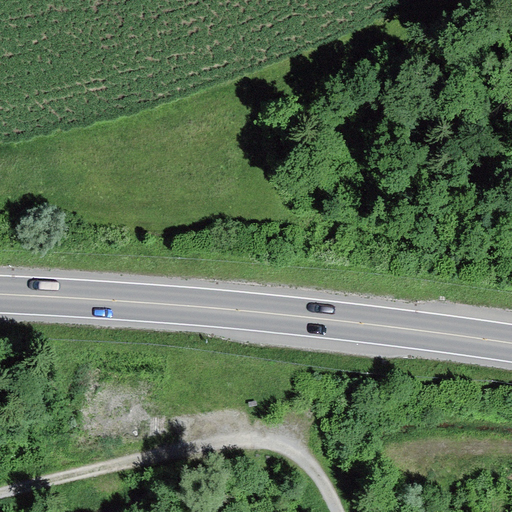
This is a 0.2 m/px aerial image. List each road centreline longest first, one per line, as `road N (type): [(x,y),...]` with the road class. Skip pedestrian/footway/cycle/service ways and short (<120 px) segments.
road 1 (trunk): [(511,343),(235,310),(0,294)]
road 2 (track): [(338,511),(306,459),(266,441),(190,449),(0,493)]
